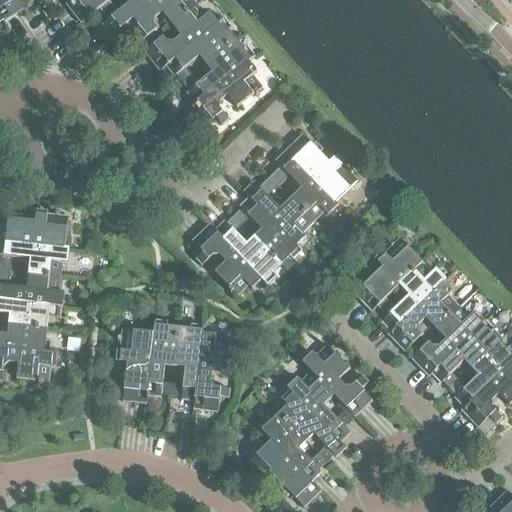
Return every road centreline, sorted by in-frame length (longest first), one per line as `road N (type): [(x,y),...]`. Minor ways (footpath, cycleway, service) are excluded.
road 1 (residential): [(234,511),(164,474),(113,466),(66,467),(1,487)]
road 2 (residential): [(119,154),(167,203),(200,203),(286,122)]
road 3 (residential): [(32,124),(29,151),(53,184),(93,185),(119,154)]
road 4 (residential): [(418,443),(420,410),(345,330)]
road 5 (residential): [(119,154),(116,124),(82,98),(53,103),(32,124)]
